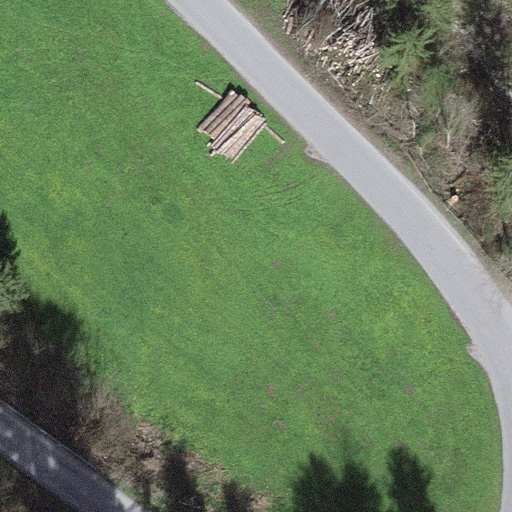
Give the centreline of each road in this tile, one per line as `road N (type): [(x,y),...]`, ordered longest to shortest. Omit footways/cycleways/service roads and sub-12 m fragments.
road 1 (unclassified): [(195,0),(434,237),(511,352)]
road 2 (unclassified): [(0,431),(106,511)]
